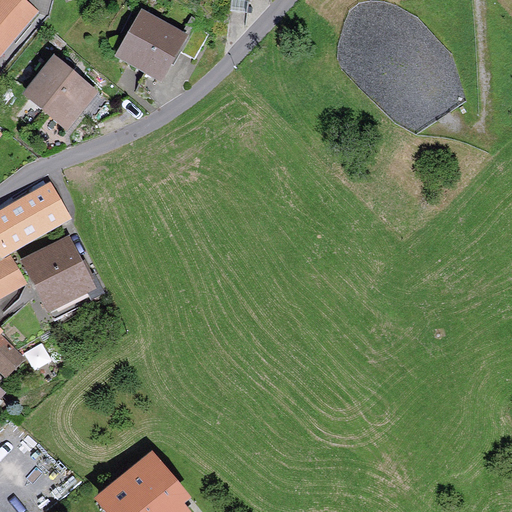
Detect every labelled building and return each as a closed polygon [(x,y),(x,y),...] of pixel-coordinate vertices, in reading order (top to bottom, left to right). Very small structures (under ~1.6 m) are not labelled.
[(18,0),(2,0),(0,3),(0,56),(36,15),(18,0)] [(145,18),(122,60),(161,80),(177,49),(183,38),(145,18)] [(183,38),(177,49),(195,59),(210,29),(192,20),(183,38)] [(57,62),(28,96),(67,128),(95,95),(57,62)] [(48,185),(0,212),(0,240),(7,253),(68,219),(48,185)] [(70,242),(26,263),(50,310),(93,289),(70,242)] [(8,260),(0,265),(0,301),(24,287),(8,260)] [(1,337),(0,338),(0,368),(4,372),(20,356),(1,337)] [(152,464),(107,501),(116,511),(180,511),(172,501),(179,495),(152,464)]
